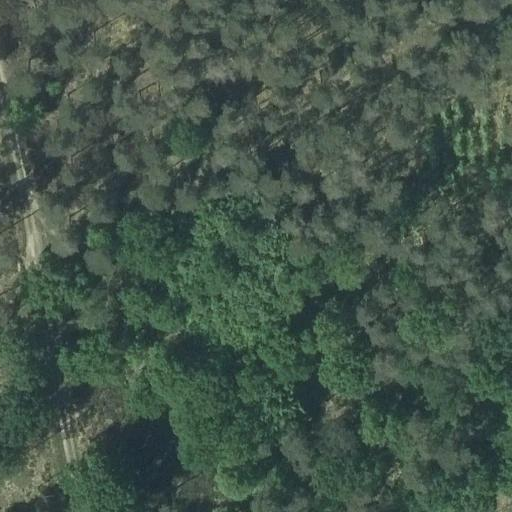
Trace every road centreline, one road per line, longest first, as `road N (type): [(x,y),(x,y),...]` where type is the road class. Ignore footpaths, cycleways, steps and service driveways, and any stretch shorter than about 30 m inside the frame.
road 1 (unknown): [(511,5),(393,49),(196,175),(22,256),(0,92)]
road 2 (track): [(0,130),(66,511)]
road 3 (unclassified): [(415,511),(511,343)]
